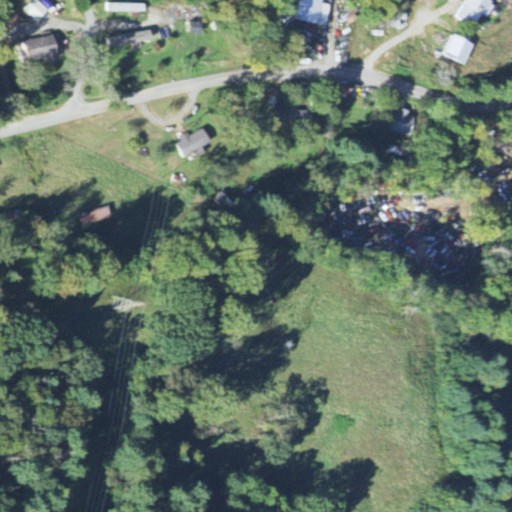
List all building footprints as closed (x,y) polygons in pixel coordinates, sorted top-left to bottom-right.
[(294,0),(290,20),(320,27),(326,5),(317,3),(317,0),(294,0)] [(483,0),(458,0),(448,19),(466,29),(473,16),(479,19),(486,7),(481,4),(483,0)] [(196,34),(197,24),(185,23),(184,34),(196,34)] [(435,56),(454,66),(464,46),(445,36),(435,56)] [(19,63),(40,59),(40,63),(53,61),(49,37),(15,43),(19,63)] [(389,109),(383,130),(405,137),(411,115),(389,109)] [(181,161),(205,146),(196,131),(172,147),(181,161)] [(82,227),(106,218),(103,208),(79,217),(82,227)]
